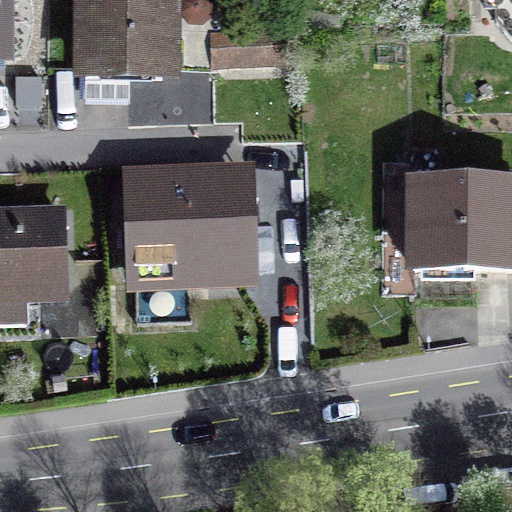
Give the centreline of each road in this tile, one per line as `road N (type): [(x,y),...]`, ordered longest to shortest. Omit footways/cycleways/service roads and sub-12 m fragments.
road 1 (secondary): [(511,412),(0,482)]
road 2 (residential): [(0,156),(179,142)]
